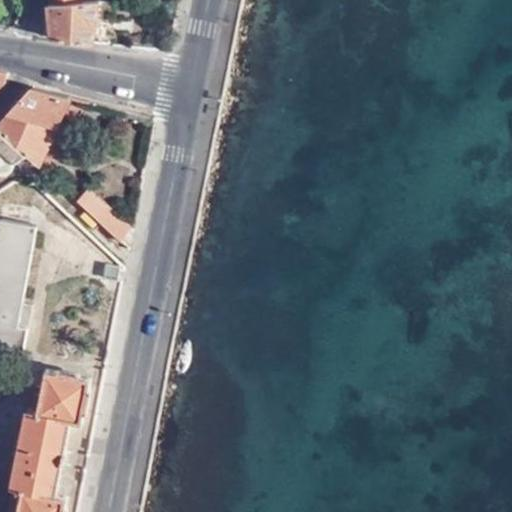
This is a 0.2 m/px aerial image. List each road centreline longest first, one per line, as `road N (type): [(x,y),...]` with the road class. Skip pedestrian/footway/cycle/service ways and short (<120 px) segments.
road 1 (secondary): [(109,511),(194,90)]
road 2 (tertiary): [(35,54),(194,90)]
